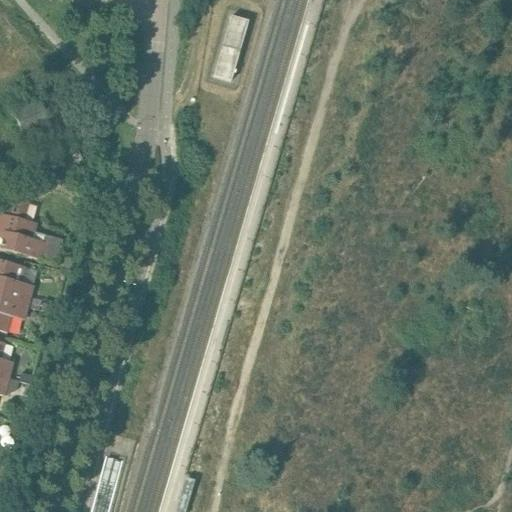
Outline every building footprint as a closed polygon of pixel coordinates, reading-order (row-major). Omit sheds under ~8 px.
[(231,17),(214,77),(231,82),(248,22),(231,17)] [(20,108),(12,111),(23,140),(15,144),(20,159),(53,146),(47,130),(50,129),(47,122),(42,108),(38,101),(20,108)] [(29,166),(38,188),(85,168),(75,146),(29,166)] [(0,240),(1,240),(0,245),(0,250),(39,261),(55,266),(62,241),(33,233),(35,223),(26,221),(31,191),(12,199),(7,217),(0,215),(0,240)] [(0,297),(39,308),(41,301),(29,298),(32,287),(19,284),(24,268),(0,261),(0,297)] [(0,332),(6,334),(11,318),(23,322),(26,309),(38,312),(39,308),(0,297),(0,332)] [(44,301),(42,309),(50,311),(52,303),(44,301)] [(0,378),(8,381),(12,363),(0,360),(0,356),(3,344),(0,343),(0,378)] [(20,374),(18,383),(30,386),(32,378),(20,374)] [(0,396),(4,397),(16,391),(18,383),(8,381),(0,378),(0,396)] [(14,463),(17,453),(4,450),(1,459),(14,463)]
